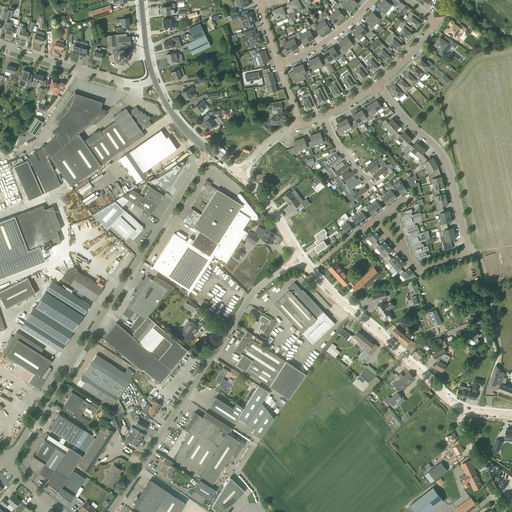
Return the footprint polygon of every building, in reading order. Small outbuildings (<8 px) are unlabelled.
[(236,0),(240,8),(249,5),(247,0),(236,0)] [(291,17),(293,21),(296,19),(294,14),(299,12),(292,0),(287,3),(291,9),(288,11),(291,17)] [(298,0),(292,0),(299,12),(303,9),(306,7),(303,1),(300,3),(298,0)] [(306,7),(308,9),(311,7),(309,5),(312,3),(309,0),(305,0),(303,1),(306,7)] [(387,0),(387,1),(385,0),(382,0),(381,3),(389,9),(392,5),(395,7),(398,3),(395,0),(394,0),(387,0)] [(338,4),(342,9),(344,7),(350,12),(354,7),(347,1),(343,5),(340,2),(338,4)] [(166,6),(161,7),(162,14),(167,14),(175,13),(175,9),(174,3),(165,4),(166,6)] [(385,13),(389,9),(381,3),(377,7),(382,11),(379,13),(384,17),(387,14),(385,13)] [(334,13),(340,20),(344,16),(340,11),(342,9),(338,4),(333,8),(336,11),(334,13)] [(93,18),(112,12),(109,5),(91,11),(93,18)] [(277,8),(282,20),(282,21),(291,17),(288,11),(285,12),(283,6),(277,8)] [(275,17),(271,18),(273,20),(274,24),(282,20),(277,8),(272,11),(275,17)] [(3,28),(5,28),(4,32),(12,34),(15,24),(9,22),(13,11),(8,10),(4,25),(3,28)] [(335,24),(340,20),(334,13),(329,16),(327,14),(325,11),(323,13),(328,20),(331,19),(335,24)] [(411,11),(407,16),(405,19),(408,21),(413,25),(413,26),(416,29),(420,23),(418,21),(420,18),(411,11)] [(241,16),(241,15),(239,12),(230,15),(227,16),(229,20),(232,19),(232,20),(239,18),(239,17),(241,16)] [(242,15),(241,15),(241,16),(244,26),(246,26),(247,25),(250,24),(255,23),(254,18),(251,12),(246,14),(242,15)] [(369,16),(377,23),(380,19),(382,20),(384,17),(379,13),(377,16),(373,12),(369,16)] [(328,20),(323,13),(320,15),(322,17),(318,20),(320,23),(325,31),(330,28),(326,22),(328,20)] [(170,19),(163,20),(163,27),(170,27),(170,30),(177,29),(176,22),(174,22),(174,16),(170,16),(170,19)] [(367,26),(372,31),(374,28),(373,27),(377,23),(369,16),(365,20),(370,24),(367,26)] [(122,27),(129,26),(128,18),(116,19),(116,22),(122,22),(122,27)] [(454,21),(452,20),(450,20),(449,22),(449,24),(451,25),(448,29),(447,28),(444,32),(450,36),(450,35),(454,37),(458,40),(466,28),(461,24),(459,27),(454,23),(454,21)] [(28,31),(33,33),(34,29),(33,29),(35,23),(31,22),(29,21),(27,28),(29,29),(28,31)] [(310,25),(314,31),(316,29),(320,35),(325,31),(320,23),(317,25),(315,22),(310,25)] [(405,36),(404,37),(408,39),(412,34),(409,32),(412,29),(403,22),(399,26),(402,29),(400,32),(405,36)] [(191,34),(193,40),(194,40),(205,35),(200,24),(188,29),(191,34)] [(16,34),(19,35),(18,36),(26,39),(28,32),(25,31),(26,28),(17,25),(16,34)] [(307,31),(305,33),(309,41),(314,38),(311,32),(314,31),(310,25),(309,26),(305,28),(307,31)] [(367,36),(372,31),(367,26),(364,29),(361,25),(357,28),(363,36),(365,34),(367,36)] [(359,39),(363,36),(357,28),(352,32),(356,36),(354,38),(358,43),(361,41),(359,39)] [(35,36),(33,41),(41,44),(43,39),(43,37),(44,33),(37,30),(35,35),(35,36)] [(255,46),(256,46),(256,45),(262,43),(261,39),(260,39),(259,37),(260,36),(259,33),(256,34),(255,30),(244,33),(249,48),(255,46)] [(295,33),(298,39),(301,38),(304,44),(309,41),(305,33),(302,34),(301,31),(295,33)] [(114,46),(114,47),(115,52),(119,52),(119,53),(118,54),(118,55),(117,55),(117,56),(117,57),(117,58),(117,59),(118,59),(118,60),(119,60),(119,61),(120,61),(121,61),(122,61),(123,61),(124,61),(124,60),(125,60),(125,59),(126,58),(126,57),(126,56),(126,55),(125,55),(125,54),(131,53),(130,44),(131,44),(130,36),(127,37),(126,33),(121,34),(113,35),(108,35),(109,46),(114,46)] [(289,40),(292,49),(298,47),(295,41),(298,39),(295,33),(293,35),(294,38),(289,40)] [(393,33),(389,37),(392,40),(389,43),(394,47),(393,48),(396,51),(401,45),(399,43),(401,40),(393,33)] [(210,46),(205,35),(194,40),(189,42),(186,43),(192,55),(210,46)] [(60,37),(57,36),(54,48),(61,50),(63,44),(64,40),(60,39),(60,37)] [(343,39),(349,47),(351,50),(350,49),(355,46),(358,43),(354,38),(351,41),(347,36),(343,39)] [(164,44),(163,45),(164,47),(165,47),(165,49),(172,47),(173,50),(175,50),(182,46),(179,40),(177,38),(175,39),(172,40),(172,39),(167,40),(168,41),(164,42),(164,44)] [(289,40),(286,41),(285,38),(279,40),(282,46),(284,45),(287,52),(292,49),(289,40)] [(440,38),(435,44),(439,48),(438,49),(441,51),(439,53),(443,56),(452,45),(455,48),(457,45),(453,42),(449,39),(446,43),(440,38)] [(339,49),(343,55),(346,52),(348,51),(348,52),(351,50),(349,47),(343,39),(339,43),(342,47),(339,49)] [(81,46),(79,54),(85,56),(87,48),(87,47),(87,45),(86,45),(86,44),(82,42),(81,46)] [(382,43),(378,48),(376,50),(378,53),(383,58),(382,59),(385,62),(390,57),(388,54),(391,52),(390,51),(392,49),(389,46),(387,48),(382,43)] [(81,46),(74,44),(72,52),(79,54),(81,46)] [(100,60),(102,53),(99,52),(100,48),(96,47),(95,51),(94,51),(93,58),(100,60)] [(259,47),(250,51),(252,57),(253,58),(254,59),(255,59),(256,58),(259,65),(264,63),(264,64),(265,63),(264,63),(269,61),(267,57),(266,57),(266,55),(265,50),(261,51),(259,47)] [(340,57),(343,55),(339,49),(336,51),(333,47),(329,50),(334,58),(336,61),(340,58),(340,57)] [(334,58),(329,50),(324,52),(327,57),(324,59),(327,65),(331,63),(330,61),(334,58)] [(183,62),(182,57),(179,57),(178,52),(173,53),(166,54),(168,62),(169,62),(170,65),(183,62)] [(372,53),(367,57),(370,60),(367,63),(371,68),(370,69),(373,72),(378,67),(376,64),(379,62),(372,53)] [(314,58),(318,67),(323,65),(324,67),(327,65),(324,59),(321,61),(319,56),(314,58)] [(308,68),(310,72),(311,74),(312,76),(315,74),(314,72),(313,70),(318,67),(314,58),(309,61),(311,66),(308,68)] [(417,64),(421,68),(426,72),(433,65),(433,64),(428,60),(425,63),(421,59),(417,64)] [(356,79),(358,78),(361,81),(366,76),(364,74),(367,71),(360,62),(353,68),(355,72),(353,73),(356,79)] [(303,64),(298,66),(302,75),(303,79),(308,77),(307,75),(311,74),(310,72),(308,68),(305,69),(303,64)] [(14,73),(15,68),(7,65),(6,71),(10,72),(9,76),(8,79),(12,80),(14,73)] [(293,72),(289,73),(292,79),(293,84),(303,80),(303,79),(302,75),(298,66),(293,68),(294,72),(293,72)] [(411,70),(415,74),(420,79),(426,72),(421,68),(419,70),(415,66),(411,70)] [(185,76),(182,68),(178,70),(178,69),(172,72),(175,80),(181,77),(185,76)] [(269,68),(262,70),(263,74),(263,77),(264,77),(264,76),(265,76),(268,86),(266,87),(267,87),(268,91),(269,94),(273,93),(277,91),(275,85),(275,86),(274,84),(276,83),(273,74),(272,72),(270,72),(269,69),(269,68)] [(29,72),(23,70),(21,75),(20,74),(18,79),(20,79),(18,86),(27,89),(30,79),(27,79),(29,72)] [(347,85),(346,86),(348,89),(354,85),(352,82),(355,80),(353,76),(349,71),(344,74),(346,77),(343,80),(347,85)] [(259,72),(245,74),(247,81),(261,79),(259,72)] [(413,86),(420,79),(415,74),(413,77),(409,73),(405,77),(409,81),(413,86)] [(41,83),(42,81),(43,76),(35,74),(33,80),(32,85),(36,87),(37,82),(41,83)] [(449,83),(451,80),(444,74),(441,77),(449,83)] [(49,90),(48,94),(52,95),(53,93),(57,94),(58,92),(59,92),(61,88),(62,88),(64,86),(64,83),(61,82),(60,83),(56,82),(57,80),(51,79),(50,83),(49,85),(51,85),(49,90)] [(336,79),(331,82),(333,85),(330,87),(333,93),(332,93),(334,97),(341,93),(339,90),(342,89),(336,79)] [(406,92),(413,86),(409,81),(406,83),(402,79),(398,83),(402,87),(406,92)] [(399,98),(406,92),(402,87),(399,89),(395,85),(391,89),(394,93),(393,94),(396,97),(397,96),(399,98)] [(318,89),(315,90),(316,94),(319,100),(318,100),(320,104),(327,101),(325,98),(329,96),(326,92),(323,86),(318,89)] [(193,90),(194,90),(192,87),(181,93),(185,99),(188,98),(189,101),(196,97),(197,96),(197,95),(196,94),(195,93),(195,94),(193,90)] [(79,133),(103,114),(107,111),(100,108),(101,105),(74,96),(75,94),(75,93),(75,91),(56,118),(59,122),(58,123),(60,126),(53,132),(56,137),(63,146),(79,133)] [(315,103),(313,98),(310,92),(309,93),(305,95),(301,96),(303,100),(305,106),(304,106),(306,110),(312,107),(311,104),(315,103)] [(196,105),(192,109),(197,114),(199,113),(202,116),(207,111),(205,108),(202,105),(205,102),(203,100),(196,105)] [(377,100),(372,103),(379,113),(387,108),(383,103),(380,105),(377,100)] [(270,119),(272,123),(275,127),(287,119),(283,112),(282,112),(281,108),(283,108),(282,103),(277,104),(272,105),(274,111),(277,110),(278,114),(270,119)] [(368,113),(372,118),(373,120),(376,118),(375,116),(379,113),(372,103),(367,106),(371,112),(368,113)] [(63,146),(49,157),(57,167),(60,172),(70,186),(101,165),(140,138),(144,135),(140,129),(145,126),(146,128),(151,124),(148,120),(150,118),(148,115),(147,116),(145,113),(143,114),(141,111),(140,112),(136,107),(130,111),(130,112),(129,113),(126,108),(122,111),(113,117),(116,121),(100,131),(99,130),(84,141),(79,133),(63,146)] [(372,118),(368,113),(366,115),(362,110),(357,112),(364,123),(372,118)] [(353,122),(356,128),(364,123),(357,112),(353,115),(356,121),(353,122)] [(215,128),(219,125),(220,125),(215,119),(213,120),(210,118),(207,114),(201,119),(204,123),(205,122),(209,128),(213,126),(215,128)] [(43,122),(36,118),(28,130),(27,130),(23,142),(34,136),(35,135),(43,122)] [(353,122),(350,124),(347,118),(342,121),(348,132),(356,128),(353,122)] [(389,130),(396,123),(392,119),(388,123),(385,120),(382,122),(385,125),(385,126),(389,130)] [(340,136),(348,132),(342,121),(337,123),(340,129),(337,131),(340,136)] [(27,130),(27,129),(29,124),(27,123),(26,126),(22,125),(19,134),(16,133),(11,149),(23,142),(27,130)] [(270,128),(265,123),(262,126),(267,131),(270,128)] [(396,123),(389,130),(392,134),(393,133),(395,136),(398,133),(396,131),(399,127),(400,127),(396,123)] [(157,133),(119,159),(136,183),(149,174),(146,170),(150,167),(150,168),(155,165),(154,164),(158,162),(163,159),(162,159),(166,156),(167,156),(171,153),(168,149),(171,146),(174,145),(169,137),(168,137),(166,138),(161,130),(157,133)] [(401,143),(408,135),(404,131),(404,132),(400,136),(398,133),(395,136),(393,138),(396,140),(397,139),(401,143)] [(315,134),(318,143),(319,146),(325,145),(324,144),(327,143),(325,137),(322,138),(320,132),(315,134)] [(370,132),(352,147),(360,155),(377,140),(370,132)] [(318,143),(315,134),(310,136),(312,141),(309,142),(311,148),(314,147),(313,145),(318,143)] [(405,153),(407,150),(411,145),(408,143),(412,139),(412,140),(412,139),(408,135),(401,143),(403,145),(402,146),(404,148),(402,150),(405,153)] [(56,137),(43,147),(48,157),(48,158),(49,157),(63,146),(56,137)] [(302,149),(305,148),(306,151),(308,150),(310,156),(313,155),(311,148),(309,142),(306,143),(304,138),(299,139),(302,149)] [(302,149),(299,139),(294,141),(296,147),(293,148),(295,154),(303,151),(302,149)] [(377,140),(360,155),(367,163),(384,149),(377,140)] [(415,154),(422,147),(417,143),(417,144),(414,147),(411,145),(407,150),(405,153),(407,155),(411,151),(415,154)] [(27,160),(14,166),(29,200),(42,194),(60,185),(48,158),(48,157),(43,147),(43,146),(27,159),(27,160)] [(422,147),(415,154),(419,158),(418,160),(420,162),(425,157),(422,155),(426,150),(426,151),(426,150),(422,147)] [(279,149),(275,154),(281,160),(285,156),(289,159),(293,155),(286,149),(283,152),(279,149)] [(336,153),(335,155),(326,161),(330,167),(342,159),(340,156),(339,157),(336,153)] [(268,157),(263,163),(270,169),(274,165),(278,168),(281,164),(275,158),(272,161),(268,157)] [(378,158),(381,163),(380,164),(382,168),(384,167),(384,166),(387,165),(381,157),(378,158)] [(425,157),(420,162),(422,164),(424,163),(427,167),(436,162),(433,157),(432,158),(428,160),(425,157)] [(379,168),(377,165),(379,163),(377,160),(365,168),(367,172),(369,170),(371,174),(372,174),(380,168),(379,168)] [(182,161),(149,180),(166,191),(184,162),(183,161),(182,161)] [(327,171),(327,170),(329,169),(326,165),(323,161),(321,163),(327,171)] [(342,161),(334,167),(336,170),(338,170),(337,169),(339,167),(340,168),(344,165),(342,161)] [(429,176),(435,174),(434,170),(438,167),(439,167),(436,162),(427,167),(430,172),(428,173),(429,176)] [(335,172),(337,175),(349,166),(347,163),(344,165),(340,168),(339,167),(337,169),(338,170),(336,170),(335,172)] [(384,166),(387,171),(386,171),(388,174),(389,175),(394,172),(391,168),(388,164),(387,165),(384,166)] [(386,175),(384,172),(387,170),(385,167),(373,175),(375,178),(382,173),(385,176),(386,175)] [(259,168),(254,173),(261,179),(264,175),(268,179),(272,175),(265,168),(263,171),(259,168)] [(336,177),(332,172),(330,169),(329,169),(327,170),(333,178),(334,178),(336,177)] [(343,178),(341,179),(343,183),(355,174),(353,171),(350,173),(348,170),(341,175),(343,178)] [(435,174),(429,176),(431,184),(433,184),(443,182),(441,176),(436,178),(435,174)] [(342,184),(344,183),(343,183),(341,179),(341,178),(339,176),(339,175),(336,176),(336,177),(334,178),(336,182),(340,186),(342,184)] [(346,184),(348,187),(350,190),(362,181),(359,179),(357,180),(355,177),(355,176),(345,183),(346,184)] [(90,195),(104,185),(101,180),(86,190),(90,195)] [(401,182),(399,180),(392,185),(392,186),(396,191),(398,189),(402,194),(405,191),(406,190),(407,190),(401,182)] [(225,262),(242,236),(245,231),(246,231),(243,228),(250,217),(252,220),(253,219),(254,220),(255,220),(256,220),(257,219),(257,218),(258,218),(258,217),(257,216),(257,215),(256,215),(257,215),(240,194),(239,194),(238,194),(237,194),(237,195),(237,196),(238,197),(244,205),(243,206),(210,185),(211,183),(207,181),(206,183),(205,182),(203,185),(204,186),(182,220),(199,231),(191,244),(174,233),(152,267),(190,291),(214,255),(225,262)] [(321,182),(313,188),(317,193),(325,186),(321,182)] [(433,184),(434,189),(432,190),(433,193),(439,192),(439,188),(444,187),(443,182),(433,184)] [(344,183),(342,184),(340,186),(343,189),(346,194),(349,192),(345,188),(347,187),(344,183)] [(159,192),(146,184),(140,194),(133,190),(122,196),(151,214),(163,195),(159,192)] [(393,192),(396,191),(392,186),(390,188),(391,189),(386,193),(392,201),(395,198),(396,197),(397,197),(393,192)] [(358,192),(356,190),(353,191),(354,192),(352,193),(353,195),(355,199),(367,190),(365,187),(358,192)] [(349,192),(346,194),(345,194),(348,198),(351,202),(356,199),(355,199),(353,195),(352,193),(354,192),(353,191),(352,190),(350,191),(349,192)] [(293,209),(300,203),(291,192),(284,198),(293,209)] [(435,202),(437,201),(447,199),(445,193),(445,194),(440,195),(439,192),(433,193),(435,202)] [(392,201),(386,193),(381,196),(380,194),(378,196),(381,201),(384,199),(387,204),(390,202),(392,201)] [(107,230),(111,226),(122,236),(125,240),(129,236),(132,240),(141,230),(142,230),(141,229),(141,227),(142,226),(141,226),(121,207),(128,200),(122,196),(115,201),(92,215),(107,230)] [(377,211),(381,209),(380,209),(382,208),(379,203),(381,201),(378,196),(375,198),(376,200),(372,203),(377,211)] [(306,198),(301,203),(305,208),(310,204),(306,198)] [(437,210),(443,209),(442,206),(447,204),(447,205),(448,204),(447,199),(437,201),(437,204),(435,205),(437,210)] [(367,212),(369,210),(372,215),(376,212),(377,211),(372,203),(367,207),(366,205),(363,207),(367,212)] [(53,231),(43,205),(0,221),(0,277),(45,261),(40,246),(43,244),(45,249),(51,246),(61,242),(56,230),(53,231)] [(364,213),(367,212),(363,207),(361,209),(362,210),(357,214),(363,222),(366,220),(366,219),(367,218),(367,219),(368,218),(364,213)] [(441,218),(450,216),(449,211),(444,212),(443,209),(437,210),(437,214),(440,213),(441,218)] [(421,216),(420,212),(412,215),(411,212),(409,213),(408,210),(405,211),(406,214),(403,215),(404,216),(401,217),(403,222),(421,216)] [(348,217),(352,222),(354,220),(358,225),(361,223),(362,222),(363,222),(357,214),(352,217),(351,216),(348,217)] [(410,227),(411,230),(418,228),(417,225),(415,225),(415,223),(422,220),(421,216),(403,222),(405,228),(407,227),(408,228),(410,227)] [(440,227),(447,226),(447,223),(451,222),(452,222),(450,216),(441,218),(441,221),(439,222),(440,227)] [(348,217),(346,219),(345,218),(339,222),(341,225),(342,225),(348,233),(351,230),(353,229),(349,224),(352,222),(348,217)] [(258,226),(254,233),(258,235),(257,237),(264,241),(269,243),(274,233),(266,229),(264,234),(262,233),(264,229),(258,226)] [(440,227),(438,228),(440,237),(445,235),(454,233),(453,228),(448,229),(447,226),(440,227)] [(314,242),(317,245),(315,246),(315,247),(315,246),(316,247),(314,248),(318,253),(323,249),(328,246),(324,240),(328,237),(326,234),(327,233),(324,228),(320,231),(314,236),(317,240),(314,242),(314,241),(314,242)] [(407,236),(409,241),(426,236),(425,234),(425,232),(418,234),(417,231),(419,231),(418,228),(411,230),(412,233),(410,234),(410,235),(407,236)] [(248,233),(245,231),(242,236),(245,238),(244,239),(253,244),(257,237),(257,235),(249,231),(248,233)] [(378,243),(376,241),(380,237),(377,233),(377,234),(376,232),(368,239),(372,243),(371,245),(373,247),(378,243)] [(445,235),(440,237),(441,242),(442,242),(443,245),(452,243),(451,241),(450,240),(455,239),(456,239),(454,233),(445,235)] [(426,236),(409,241),(411,246),(413,246),(414,247),(416,246),(417,249),(420,248),(424,247),(423,244),(422,244),(421,242),(427,240),(426,236)] [(380,253),(388,245),(385,243),(384,242),(384,241),(380,245),(378,243),(373,247),(375,249),(375,250),(379,254),(380,253)] [(380,253),(384,257),(383,258),(384,259),(385,260),(390,256),(388,254),(392,250),(389,247),(388,246),(388,245),(380,253)] [(424,251),(429,250),(428,245),(424,247),(420,248),(417,249),(412,251),(414,256),(417,255),(417,256),(419,256),(420,259),(424,257),(423,255),(425,254),(424,251)] [(400,259),(398,256),(397,256),(396,255),(396,254),(392,258),(390,256),(385,260),(387,262),(387,263),(391,268),(400,259)] [(395,271),(398,274),(402,270),(400,267),(404,263),(402,260),(401,260),(400,259),(391,268),(395,272),(395,271)] [(359,293),(380,274),(374,267),(355,285),(350,280),(351,280),(335,263),(329,269),(344,286),(349,281),(354,286),(353,287),(359,293)] [(70,284),(91,298),(95,300),(103,288),(78,272),(76,267),(66,272),(61,279),(70,284)] [(404,272),(402,270),(398,274),(400,276),(401,275),(405,279),(413,272),(410,269),(408,268),(409,268),(408,268),(404,272)] [(136,330),(148,317),(147,316),(155,308),(167,289),(151,278),(146,276),(144,280),(141,278),(139,282),(139,283),(137,287),(138,288),(130,302),(129,304),(128,304),(122,314),(130,319),(134,312),(139,315),(131,326),(136,329),(136,330)] [(0,297),(6,309),(35,294),(27,277),(0,291),(0,297)] [(429,280),(418,283),(420,289),(423,288),(426,296),(433,294),(429,280)] [(21,327),(56,349),(60,351),(65,344),(67,345),(71,338),(70,337),(73,331),(78,323),(80,324),(85,316),(83,315),(86,310),(90,305),(87,303),(52,281),(39,302),(35,307),(34,306),(26,319),(21,327)] [(313,344),(335,323),(324,311),(323,312),(295,282),(288,288),(289,290),(275,303),(278,307),(313,344)] [(385,292),(376,295),(377,295),(379,299),(378,299),(378,300),(380,303),(377,305),(379,308),(378,310),(384,320),(388,317),(389,316),(390,317),(391,316),(390,316),(392,315),(389,310),(391,308),(388,303),(385,305),(383,301),(381,299),(387,297),(385,292)] [(185,302),(183,307),(193,313),(196,308),(185,302)] [(436,310),(428,313),(434,327),(442,323),(436,310)] [(254,319),(250,326),(254,329),(255,329),(253,331),(254,332),(253,334),(264,341),(265,338),(261,335),(260,336),(256,333),(259,329),(263,331),(270,320),(266,318),(262,315),(258,322),(254,319)] [(148,317),(136,330),(133,334),(134,335),(133,337),(135,339),(122,354),(120,356),(122,358),(124,356),(141,371),(142,369),(160,384),(169,373),(170,374),(176,367),(175,366),(188,351),(148,317)] [(200,327),(192,322),(191,321),(191,322),(187,320),(187,321),(183,325),(186,328),(182,334),(189,339),(196,330),(197,331),(200,327)] [(103,338),(122,354),(135,339),(133,337),(134,335),(133,334),(132,334),(132,333),(130,335),(116,322),(103,338)] [(395,329),(391,333),(406,346),(407,345),(409,347),(410,348),(414,343),(412,340),(411,340),(397,327),(395,329)] [(470,327),(464,333),(466,335),(469,338),(470,337),(474,341),(476,338),(477,338),(479,335),(470,327)] [(247,330),(244,335),(235,349),(243,354),(236,365),(269,386),(288,399),(306,374),(286,361),(261,345),(264,341),(253,334),(247,330)] [(356,343),(363,349),(364,347),(366,348),(372,341),(359,330),(355,334),(353,337),(354,338),(354,339),(353,340),(354,341),(356,343)] [(16,364),(11,371),(28,382),(39,389),(45,380),(44,380),(51,368),(48,366),(51,361),(40,354),(43,349),(17,331),(3,353),(7,356),(6,358),(16,364)] [(263,343),(269,346),(272,340),(266,337),(263,343)] [(445,337),(441,339),(445,347),(449,345),(449,344),(450,344),(448,340),(447,341),(445,337)] [(364,347),(363,349),(371,355),(379,346),(372,341),(366,348),(364,347)] [(334,355),(338,350),(336,348),(337,347),(332,343),(327,350),(334,355)] [(419,359),(423,355),(427,351),(422,345),(421,346),(419,347),(413,353),(419,359)] [(443,371),(445,366),(446,364),(448,361),(445,359),(442,358),(441,356),(447,353),(444,349),(433,355),(435,358),(436,357),(438,360),(439,361),(436,367),(443,371)] [(135,372),(128,368),(125,372),(100,357),(96,354),(88,367),(85,371),(77,384),(112,407),(135,372)] [(496,365),(488,386),(496,385),(497,384),(499,385),(498,388),(499,389),(499,390),(511,395),(511,387),(502,383),(504,377),(505,374),(502,371),(502,370),(496,365)] [(358,376),(368,384),(375,376),(366,367),(358,376)] [(228,371),(223,368),(215,381),(219,384),(217,386),(226,392),(231,384),(232,382),(232,380),(230,379),(229,379),(227,381),(223,378),(228,371)] [(230,372),(237,377),(239,373),(232,369),(230,372)] [(394,385),(399,391),(414,377),(409,372),(405,375),(403,376),(401,374),(399,377),(401,379),(394,385)] [(471,392),(470,391),(471,388),(460,385),(459,389),(457,396),(475,400),(476,395),(477,393),(478,385),(483,386),(484,380),(474,378),(471,392)] [(209,407),(213,410),(234,423),(238,417),(254,428),(252,432),(260,438),(273,418),(261,403),(268,392),(258,385),(244,408),(236,403),(233,408),(215,397),(209,407)] [(61,409),(73,417),(87,426),(90,421),(81,416),(86,408),(92,411),(91,413),(94,415),(99,406),(92,402),(91,404),(72,392),(64,405),(61,409)] [(389,396),(384,400),(388,405),(391,403),(393,406),(403,398),(397,392),(390,398),(389,396)] [(158,410),(161,404),(152,399),(150,402),(153,403),(152,407),(158,410)] [(119,400),(116,404),(120,413),(122,412),(124,411),(119,400)] [(152,407),(145,404),(142,410),(145,411),(154,416),(158,410),(152,407)] [(115,425),(117,429),(121,427),(116,416),(112,409),(109,414),(110,416),(115,425)] [(195,412),(167,454),(200,475),(213,484),(240,441),(229,434),(232,428),(206,411),(202,417),(195,412)] [(84,429),(63,416),(58,413),(50,427),(49,426),(48,428),(74,445),(84,429)] [(115,425),(110,416),(106,423),(78,465),(88,472),(114,432),(111,430),(113,428),(115,425)] [(148,424),(138,419),(135,425),(145,430),(148,424)] [(133,428),(131,426),(129,431),(129,433),(132,435),(141,440),(145,434),(140,432),(135,429),(133,428)] [(134,444),(138,446),(141,440),(132,435),(129,433),(129,431),(128,430),(127,432),(125,436),(130,438),(129,441),(134,444)] [(449,434),(446,437),(450,444),(447,446),(449,449),(452,447),(456,455),(460,453),(464,450),(454,432),(449,434)] [(30,462),(30,463),(30,464),(30,465),(30,466),(31,467),(31,468),(32,468),(33,469),(38,473),(39,472),(55,446),(44,439),(34,455),(33,455),(31,458),(30,459),(30,460),(30,461),(30,462)] [(499,451),(502,441),(496,439),(493,449),(499,451)] [(65,452),(55,446),(39,472),(49,478),(65,452)] [(65,452),(49,478),(46,482),(54,487),(54,488),(58,492),(62,487),(72,470),(81,456),(68,447),(65,452)] [(166,477),(167,475),(171,477),(174,473),(171,471),(173,467),(171,466),(173,463),(165,457),(162,461),(165,463),(160,470),(163,472),(162,474),(166,477)] [(470,460),(461,465),(466,474),(461,476),(465,484),(469,481),(474,490),(478,488),(482,486),(470,460)] [(429,472),(435,480),(447,470),(441,462),(429,472)] [(113,465),(111,469),(103,481),(111,486),(121,470),(113,465)] [(85,478),(72,470),(62,487),(58,492),(70,502),(85,478)] [(230,477),(212,506),(217,511),(228,511),(227,510),(245,491),(230,477)] [(193,490),(209,501),(216,490),(200,480),(193,490)] [(178,511),(185,503),(167,492),(150,481),(148,485),(147,484),(145,487),(146,487),(145,489),(139,498),(137,496),(136,496),(133,501),(136,503),(135,504),(134,506),(143,511),(178,511)] [(433,487),(410,506),(414,511),(429,511),(444,501),(433,487)] [(14,508),(17,505),(20,501),(16,498),(17,497),(13,493),(7,500),(4,497),(0,501),(0,502),(6,507),(9,504),(14,508)] [(455,509),(457,511),(463,511),(475,504),(471,498),(455,509)] [(82,511),(92,511),(95,508),(86,501),(79,509),(82,511)]
